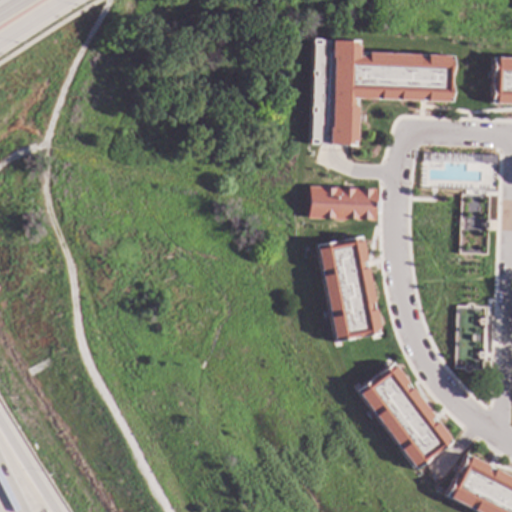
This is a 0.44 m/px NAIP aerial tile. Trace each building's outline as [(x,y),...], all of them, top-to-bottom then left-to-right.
[(308,39),(358,43),(358,60),(450,58),(448,103),(351,100),(354,151),(301,151),(308,39)] [(511,108),(487,107),(487,57),(511,58),(511,108)] [(374,189),(372,221),(304,219),(305,187),(374,189)] [(310,246),(355,236),(373,338),(331,343),(310,246)] [(350,391),(410,472),(446,440),(389,367),(350,391)] [(511,511),(511,481),(462,456),(438,500),(464,511),(511,511)]
